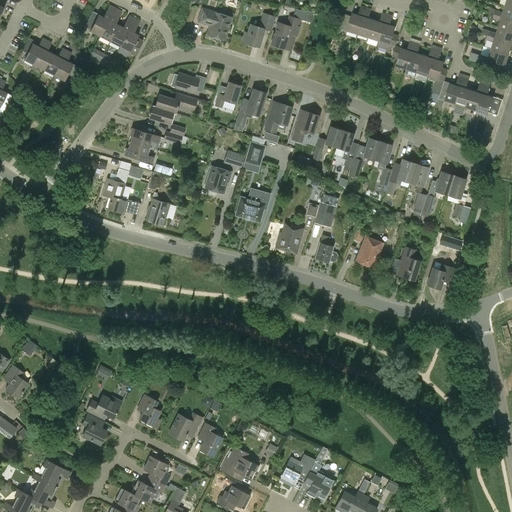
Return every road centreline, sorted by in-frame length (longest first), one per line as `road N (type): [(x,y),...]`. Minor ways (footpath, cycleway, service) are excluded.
road 1 (residential): [(478,311),(402,311),(289,274),(124,236),(41,197)]
road 2 (residential): [(173,56),(220,57),(301,83),(478,163),(497,148),(511,101)]
road 3 (residential): [(41,197),(123,85),(173,56)]
road 4 (residential): [(511,472),(478,311)]
road 5 (residential): [(77,511),(131,434),(188,461)]
